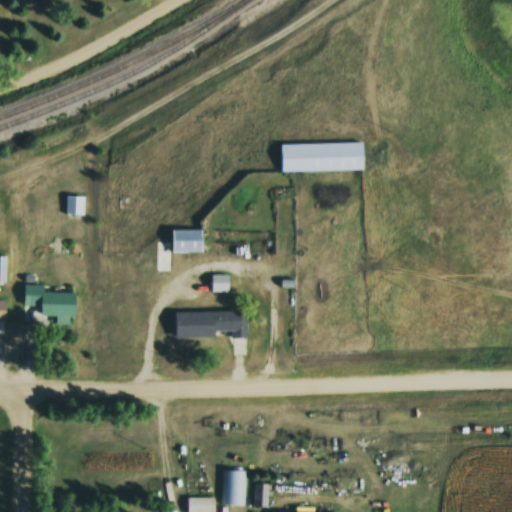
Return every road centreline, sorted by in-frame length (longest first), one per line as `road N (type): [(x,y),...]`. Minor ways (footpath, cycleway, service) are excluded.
road 1 (residential): [(511,383),(0,394)]
road 2 (residential): [(341,0),(120,135),(0,184)]
road 3 (residential): [(0,96),(113,50),(200,0)]
